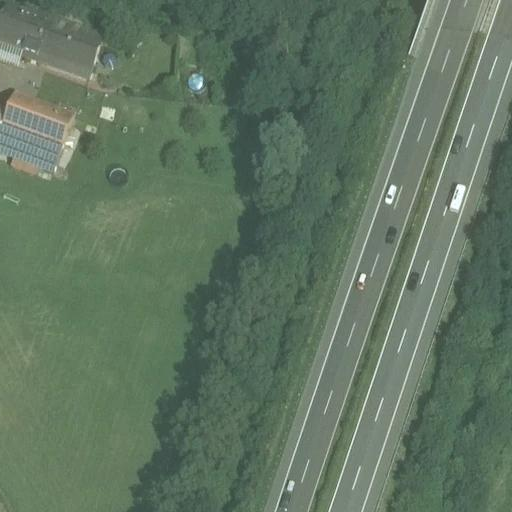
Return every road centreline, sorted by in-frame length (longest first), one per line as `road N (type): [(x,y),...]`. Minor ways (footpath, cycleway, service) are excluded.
road 1 (motorway): [(472,0),(301,511)]
road 2 (motorway): [(352,511),(511,27)]
